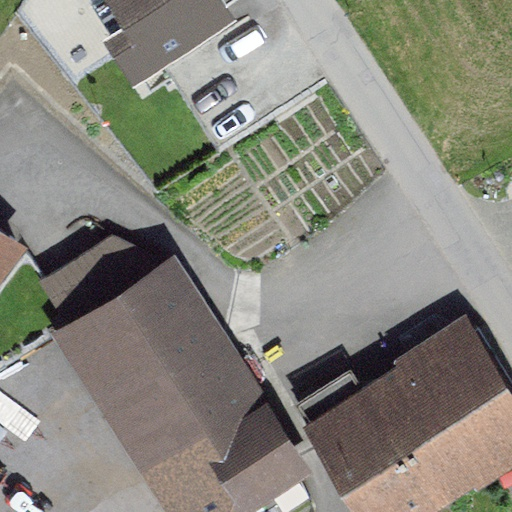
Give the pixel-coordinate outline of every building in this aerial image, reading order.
[(122,0),(155,52),(224,8),(219,0),(122,0)] [(0,227),(0,261),(16,239),(0,227)] [(75,323),(171,261),(112,230),(45,275),(75,323)] [(171,261),(75,323),(198,511),(219,511),(300,460),(171,261)] [(511,381),(478,327),(375,391),(434,484),(511,435),(511,381)] [(390,511),(434,484),(375,391),(366,397),(349,370),(304,398),(374,511),(390,511)]
